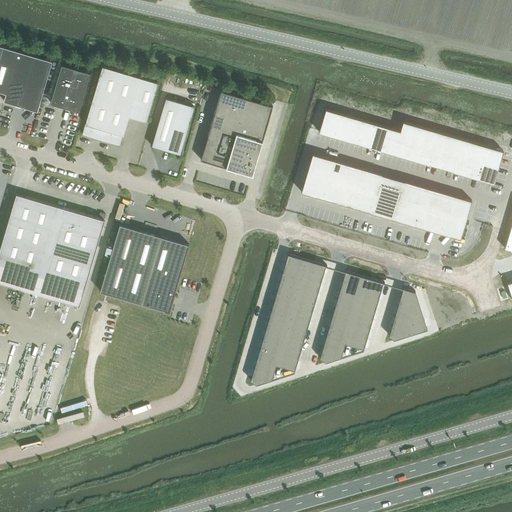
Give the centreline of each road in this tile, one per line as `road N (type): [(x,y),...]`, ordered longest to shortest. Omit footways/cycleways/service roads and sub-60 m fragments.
road 1 (unclassified): [(511,92),(112,0)]
road 2 (unclassified): [(241,216),(183,397),(0,455)]
road 3 (unclassified): [(511,416),(181,511)]
road 4 (unclassified): [(511,187),(484,263),(449,276),(241,216)]
road 5 (unclassified): [(0,144),(241,216)]
road 6 (primary): [(511,442),(270,511)]
road 7 (primary): [(344,511),(511,464)]
